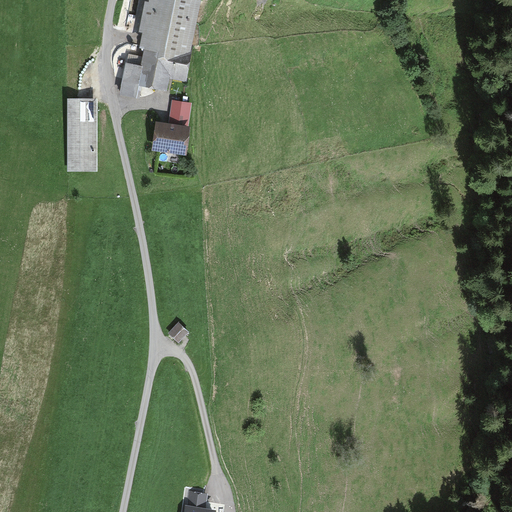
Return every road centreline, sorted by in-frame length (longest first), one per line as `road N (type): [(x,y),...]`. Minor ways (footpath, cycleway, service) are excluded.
road 1 (track): [(112,0),(108,64),(156,332),(123,511)]
road 2 (track): [(390,0),(383,19),(429,117)]
